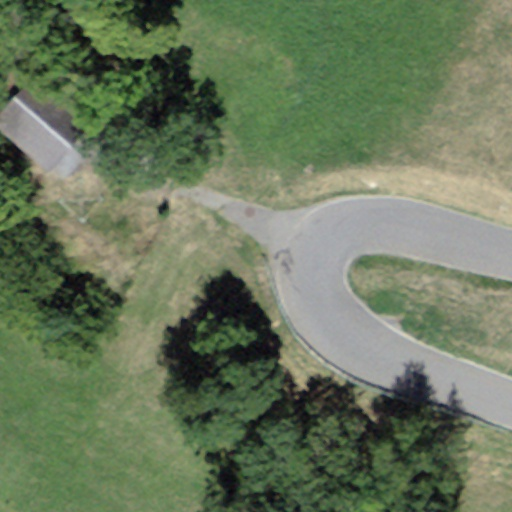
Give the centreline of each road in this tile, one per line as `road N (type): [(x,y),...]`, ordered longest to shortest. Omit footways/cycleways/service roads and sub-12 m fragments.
road 1 (tertiary): [(511,401),(347,331),(315,298),(311,276),(315,243),(353,210),(410,210),(511,243)]
road 2 (track): [(315,243),(201,193),(72,158)]
